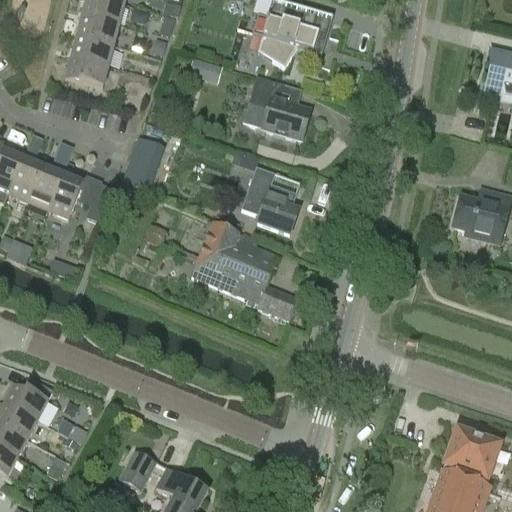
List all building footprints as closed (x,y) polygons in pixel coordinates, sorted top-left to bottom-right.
[(86,0),(86,1),(124,11),(126,0),(86,0)] [(162,18),(178,23),(181,11),(183,0),(168,0),(167,7),(165,7),(162,18)] [(315,0),(268,0),(268,2),(315,14),(319,1),(315,0)] [(124,11),(86,1),(80,24),(118,34),(124,11)] [(321,59),(331,22),(273,5),(268,23),(257,20),(252,39),(262,43),(258,56),(284,73),(296,52),(321,59)] [(170,42),(176,24),(162,19),(156,38),(170,42)] [(118,34),(80,24),(74,47),(111,57),(118,34)] [(162,65),(169,45),(154,40),(148,61),(162,65)] [(111,57),(74,47),(68,70),(105,80),(111,57)] [(483,100),(511,106),(511,58),(494,54),(483,100)] [(208,68),(197,64),(193,76),(205,79),(208,68)] [(64,83),(102,93),(105,80),(68,70),(64,83)] [(242,127),(301,145),(310,114),(298,110),(302,96),(256,82),(242,127)] [(172,91),(162,88),(157,103),(167,106),(172,91)] [(139,144),(125,185),(148,195),(163,153),(139,144)] [(0,209),(3,210),(7,199),(8,200),(26,156),(19,153),(16,161),(3,156),(6,148),(0,145),(0,209)] [(251,173),(255,161),(232,154),(228,167),(251,173)] [(28,208),(43,171),(30,166),(33,159),(26,156),(8,200),(28,208)] [(246,182),(249,174),(229,168),(226,176),(246,182)] [(43,171),(28,208),(48,216),(66,173),(59,170),(56,177),(43,171)] [(72,175),(66,173),(48,216),(68,224),(75,206),(91,213),(87,223),(98,228),(112,192),(86,181),(83,188),(69,182),(72,175)] [(296,199),(270,190),(274,179),(257,174),(250,196),(245,209),(260,214),(256,227),(288,239),(297,214),(292,212),(296,199)] [(498,249),(511,202),(480,194),(477,206),(459,201),(451,232),(482,240),(481,244),(498,249)] [(264,289),(276,260),(236,243),(238,238),(212,227),(190,280),(257,308),(256,311),(288,325),(296,302),(264,289)] [(145,244),(159,250),(166,234),(152,228),(145,244)] [(10,242),(2,238),(0,243),(0,250),(6,253),(10,242)] [(6,261),(13,264),(21,246),(13,243),(6,261)] [(71,286),(71,284),(76,273),(63,268),(59,279),(58,281),(71,286)] [(36,427),(47,407),(53,396),(28,383),(23,393),(13,388),(2,409),(36,427)] [(0,412),(0,433),(26,448),(36,427),(2,409),(0,412)] [(56,436),(67,442),(73,430),(62,424),(56,436)] [(80,448),(87,436),(76,431),(69,442),(80,448)] [(0,459),(15,468),(26,448),(0,433),(0,459)] [(441,465),(444,466),(441,474),(484,490),(498,450),(456,435),(448,457),(444,455),(441,465)] [(61,441),(52,436),(49,441),(58,446),(61,441)] [(134,456),(119,485),(141,497),(157,468),(134,456)] [(0,480),(6,484),(15,468),(0,459),(0,480)] [(61,476),(51,470),(46,479),(56,485),(61,476)] [(198,511),(207,495),(165,473),(155,493),(168,500),(168,499),(173,501),(167,511),(198,511)] [(484,490),(441,474),(427,511),(482,511),(490,492),(484,490)]
